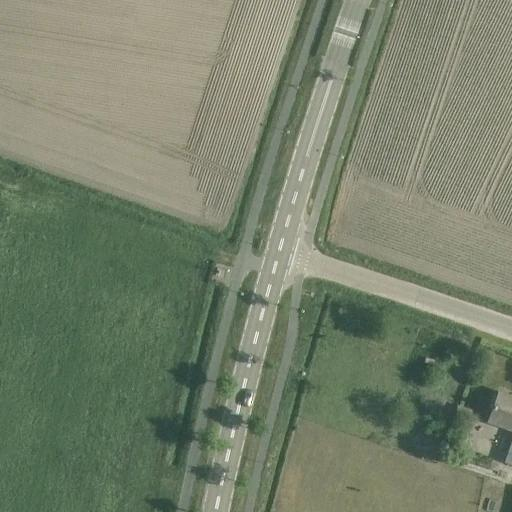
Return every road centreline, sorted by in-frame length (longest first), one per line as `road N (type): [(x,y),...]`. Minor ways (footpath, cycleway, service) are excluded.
road 1 (tertiary): [(214,511),(275,252)]
road 2 (tertiary): [(275,252),(355,0)]
road 3 (unclassified): [(511,332),(275,252)]
